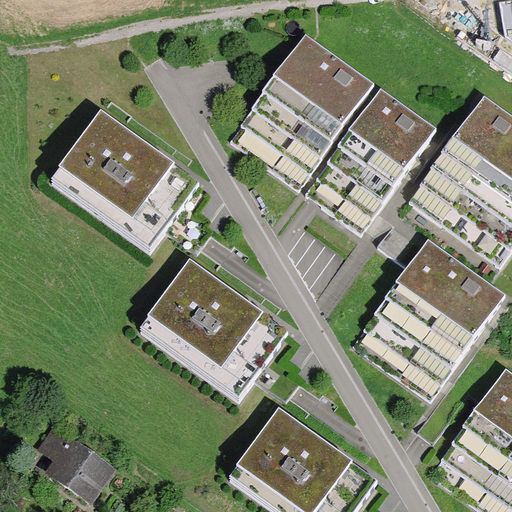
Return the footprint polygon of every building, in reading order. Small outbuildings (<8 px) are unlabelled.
[(511,4),(503,6),(509,40),(511,42),(511,4)] [(376,83),(308,35),(232,143),(301,190),(376,83)] [(362,235),(438,126),(385,89),(309,198),(362,235)] [(496,277),(511,253),(511,113),(487,97),(406,217),(496,277)] [(152,249),(199,181),(101,114),(55,182),(152,249)] [(436,401),(510,293),(431,238),(356,347),(436,401)] [(242,397),(288,330),(190,263),(144,330),(242,397)] [(486,511),(511,511),(511,373),(508,370),(433,474),(486,511)] [(283,511),(355,511),(379,478),(281,411),(235,479),(283,511)] [(93,506),(117,470),(55,430),(42,450),(57,460),(47,475),(93,506)]
